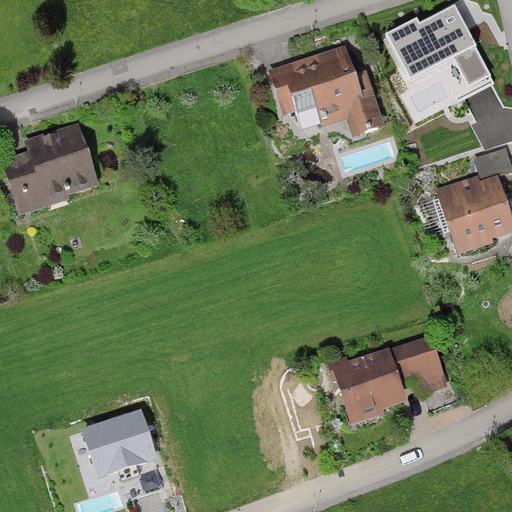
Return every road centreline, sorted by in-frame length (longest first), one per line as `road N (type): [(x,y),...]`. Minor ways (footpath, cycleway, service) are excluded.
road 1 (residential): [(353,0),(0,112)]
road 2 (residential): [(511,406),(265,511)]
